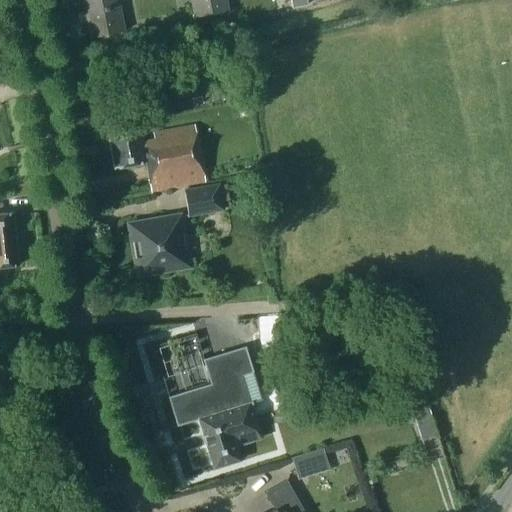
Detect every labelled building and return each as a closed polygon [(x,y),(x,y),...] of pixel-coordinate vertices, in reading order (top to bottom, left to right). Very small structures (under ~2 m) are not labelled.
[(115,0),(81,0),(84,11),(117,5),(115,0)] [(226,10),(223,0),(189,0),(192,17),(226,10)] [(122,31),(117,5),(84,11),(89,38),(122,31)] [(141,139),(137,119),(104,125),(112,168),(144,162),(149,193),(204,183),(194,126),(152,133),(153,137),(141,139)] [(223,211),(218,183),(183,189),(187,217),(223,211)] [(0,213),(0,266),(17,265),(11,212),(0,213)] [(187,266),(178,215),(128,224),(137,275),(187,266)] [(176,426),(199,419),(204,435),(203,435),(213,468),(236,461),(239,460),(234,446),(260,438),(250,403),(261,400),(245,346),(202,359),(209,384),(167,397),(176,426)] [(432,420),(416,425),(421,441),(436,435),(432,420)] [(321,448),(290,457),(296,478),(327,469),(321,448)] [(302,511),(285,480),(263,493),(272,509),(267,511),(302,511)]
